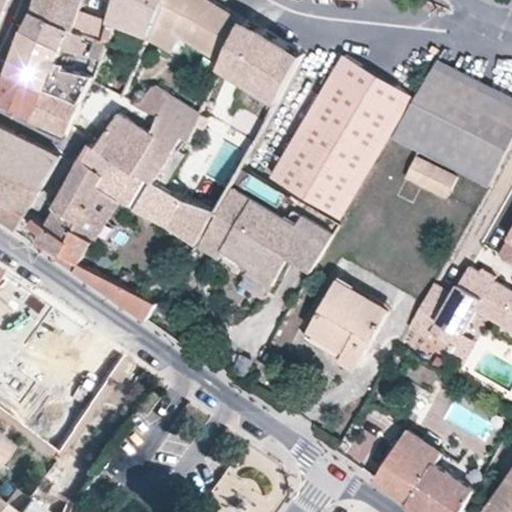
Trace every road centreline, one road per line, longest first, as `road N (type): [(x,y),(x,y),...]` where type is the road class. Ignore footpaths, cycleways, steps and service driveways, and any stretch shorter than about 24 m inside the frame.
road 1 (tertiary): [(329,472),(0,239)]
road 2 (residential): [(511,26),(443,29),(306,15),(272,0)]
road 3 (unknown): [(285,441),(369,371),(411,297)]
